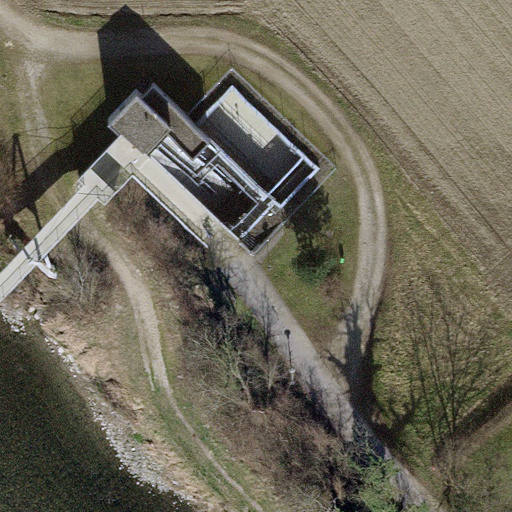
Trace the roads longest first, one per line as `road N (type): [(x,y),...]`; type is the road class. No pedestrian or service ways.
road 1 (track): [(0,18),(58,47),(212,43),(258,56),(314,95),(365,156),(380,257),(336,403)]
road 2 (track): [(212,229),(336,403)]
road 3 (track): [(336,403),(429,511)]
